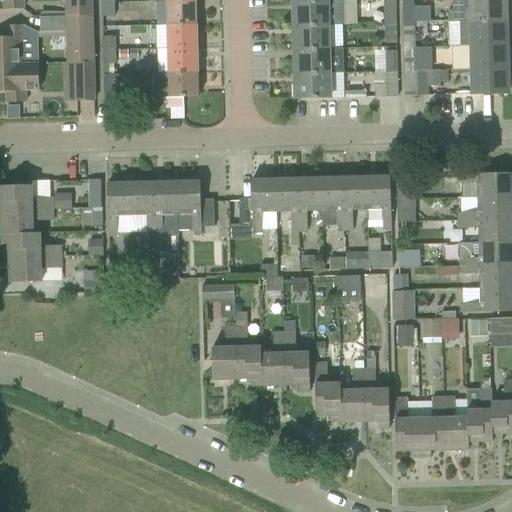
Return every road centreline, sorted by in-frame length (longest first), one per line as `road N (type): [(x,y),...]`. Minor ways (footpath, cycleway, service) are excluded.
road 1 (residential): [(0,376),(324,511),(511,510)]
road 2 (residential): [(243,138),(511,131)]
road 3 (residential): [(0,142),(243,138)]
road 4 (residential): [(243,138),(240,0)]
